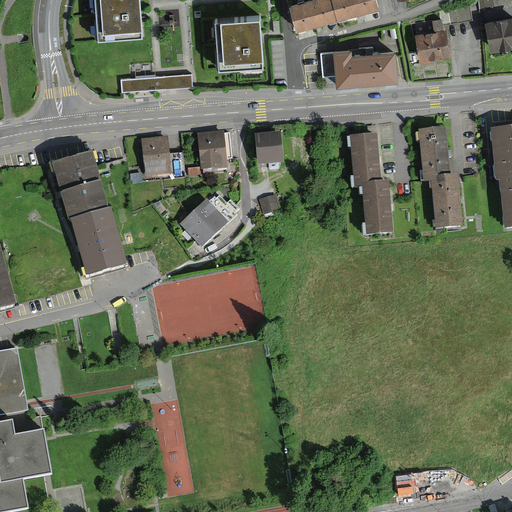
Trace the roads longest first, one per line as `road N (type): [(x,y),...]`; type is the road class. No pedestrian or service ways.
road 1 (secondary): [(61,127),(298,108)]
road 2 (secondary): [(298,108),(511,91)]
road 3 (residential): [(298,108),(296,47),(437,0)]
road 4 (residential): [(0,330),(86,309),(148,278)]
road 5 (residential): [(52,0),(61,127)]
